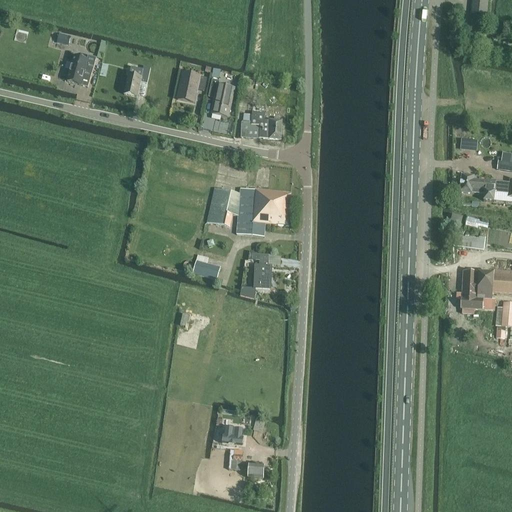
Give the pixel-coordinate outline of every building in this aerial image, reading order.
[(487,18),(488,0),(472,0),(471,17),(487,18)] [(59,34),(57,43),(68,46),(70,37),(59,34)] [(87,61),(75,57),(68,82),(88,88),(96,59),(87,56),(87,61)] [(150,69),(143,67),(143,70),(130,68),(129,77),(128,77),(123,96),(136,99),(139,84),(146,85),(150,69)] [(201,77),(183,74),(177,101),(194,105),(197,91),(204,93),(206,80),(201,78),(201,77)] [(228,119),(234,90),(218,86),(219,82),(212,81),(208,98),(215,100),(211,115),(228,119)] [(242,124),(241,139),(280,140),(281,122),(280,122),(280,119),(274,119),(274,122),(265,122),(265,114),(252,114),(251,116),(244,115),(243,124),(242,124)] [(511,172),(511,154),(502,153),(500,161),(498,161),(497,171),(511,172)] [(474,177),(462,176),(460,194),(472,195),(473,191),(485,192),(484,202),(494,203),(494,197),(507,198),(507,200),(511,200),(511,182),(509,182),(509,185),(474,181),(474,177)] [(264,239),(265,226),(289,228),(291,205),(290,205),(291,195),(256,193),(238,190),(238,196),(214,189),(206,224),(230,230),(232,217),(237,218),(236,236),(264,239)] [(460,228),(462,219),(453,217),(451,225),(460,228)] [(484,251),(485,240),(459,237),(457,248),(484,251)] [(208,259),(197,256),(196,262),(197,263),(194,274),(218,281),(222,268),(207,264),(208,259)] [(270,291),(271,267),(270,267),(270,256),(253,256),(253,262),(258,262),(258,267),(254,267),(253,290),(270,291)] [(461,309),(460,309),(462,310),(462,315),(474,316),(474,310),(483,311),(494,311),(495,301),(492,301),(492,293),(511,294),(511,271),(494,271),(494,275),(478,274),(478,273),(464,272),(462,299),(461,299),(461,309)] [(497,309),(496,328),(511,328),(511,304),(504,304),(503,309),(500,309),(497,309)] [(221,448),(241,451),(242,443),(241,443),(242,435),(224,432),(223,440),(222,440),(221,448)] [(264,467),(238,466),(238,473),(248,473),(247,480),(263,481),(264,467)]
